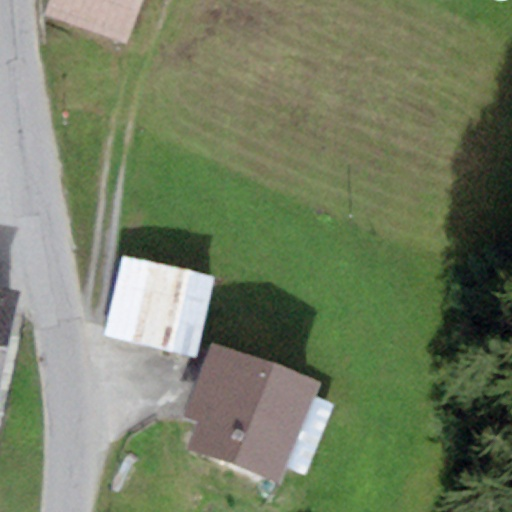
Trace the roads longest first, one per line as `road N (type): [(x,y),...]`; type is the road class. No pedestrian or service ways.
road 1 (tertiary): [(13,0),(68,369),(65,511)]
road 2 (track): [(68,369),(90,308),(130,78),(162,0)]
